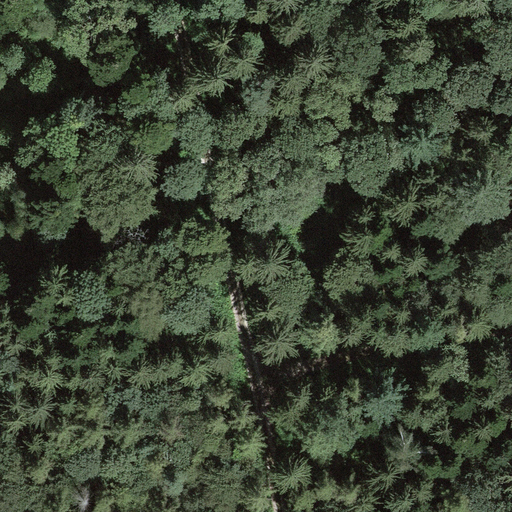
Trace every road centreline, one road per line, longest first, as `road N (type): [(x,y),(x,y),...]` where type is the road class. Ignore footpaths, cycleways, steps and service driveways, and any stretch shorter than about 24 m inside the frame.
road 1 (track): [(172,0),(280,511)]
road 2 (track): [(511,327),(252,370)]
